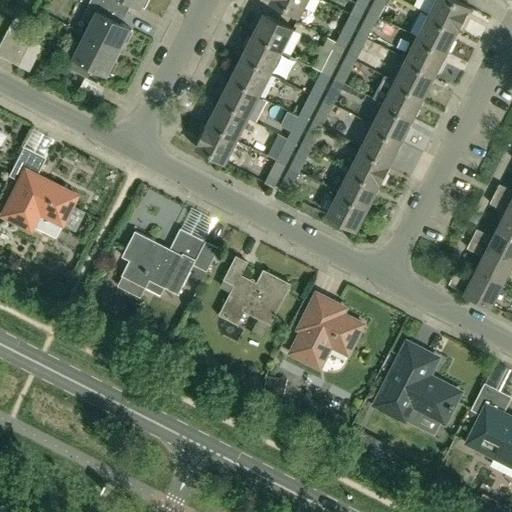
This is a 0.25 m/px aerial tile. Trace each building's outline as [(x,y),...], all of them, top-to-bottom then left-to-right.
[(112,20),(118,9),(100,0),(91,0),(86,10),(82,18),(91,23),(85,35),(118,52),(130,29),(112,20)] [(128,0),(141,6),(143,0),(100,0),(118,9),(122,0),(128,0)] [(307,0),(270,0),(270,1),(299,16),(307,0)] [(357,0),(351,14),(360,19),(369,0),(357,0)] [(375,0),(369,12),(378,16),(386,0),(375,0)] [(458,29),(470,6),(456,0),(436,0),(429,14),(458,29)] [(369,12),(358,34),(367,39),(373,42),(380,45),(390,23),(378,17),(378,16),(369,12)] [(281,51),(292,29),(263,14),(252,37),(281,51)] [(348,41),(360,19),(351,14),(339,37),(348,41)] [(447,51),(458,29),(429,14),(418,36),(447,51)] [(0,55),(17,64),(18,65),(31,40),(9,29),(0,46),(0,55)] [(358,34),(347,56),(356,61),(363,46),(367,39),(358,34)] [(106,75),(118,52),(85,35),(69,67),(88,77),(93,68),(106,75)] [(436,73),(447,51),(418,36),(406,58),(436,73)] [(270,73),(281,51),(252,37),(241,59),(270,73)] [(319,54),(315,61),(333,70),(342,53),(333,49),(336,42),(327,37),(323,47),(320,45),(316,52),(319,54)] [(31,40),(18,65),(29,71),(42,46),(31,40)] [(347,56),(336,79),(353,87),(354,84),(352,83),(355,78),(349,75),(352,69),(358,72),(362,64),(355,61),(356,61),(347,56)] [(424,96),(436,73),(406,58),(395,81),(424,96)] [(259,95),(270,73),(241,59),(230,81),(259,95)] [(333,70),(315,61),(313,66),(314,68),(322,71),(312,89),(321,94),(333,70)] [(336,79),(324,101),(333,105),(344,84),(352,88),(353,87),(336,79)] [(247,117),(259,95),(230,81),(218,103),(247,117)] [(424,96),(395,81),(384,103),(413,118),(424,96)] [(301,112),(309,117),(321,94),(312,89),(301,112)] [(324,101),(313,123),(322,127),(333,105),(324,101)] [(236,140),(247,117),(218,103),(207,125),(236,140)] [(402,140),(413,118),(384,103),(373,125),(402,140)] [(289,136),(298,140),(309,117),(301,112),(289,136)] [(313,123),(302,145),(311,150),(310,150),(321,155),(326,144),(316,139),(322,127),(313,123)] [(225,162),(236,140),(207,125),(196,147),(225,162)] [(391,162),(402,140),(373,125),(361,147),(391,162)] [(277,159),(286,164),(298,140),(289,136),(277,159)] [(18,180),(0,214),(29,230),(32,225),(55,237),(76,195),(36,175),(45,157),(33,151),(22,145),(12,165),(13,165),(8,175),(18,180)] [(302,145),(290,167),(299,172),(310,150),(311,150),(302,145)] [(391,162),(361,147),(350,170),(379,184),(391,162)] [(286,164),(277,159),(265,183),(273,187),(286,164)] [(288,195),(299,172),(290,167),(279,190),(288,195)] [(379,184),(350,170),(339,192),(368,207),(379,184)] [(511,202),(511,190),(500,184),(495,193),(511,202)] [(357,229),(368,207),(339,192),(327,214),(357,229)] [(511,230),(511,202),(495,193),(490,203),(506,211),(499,224),(511,230)] [(511,258),(511,230),(499,224),(493,237),(477,229),(472,239),(511,258)] [(129,260),(121,276),(145,288),(150,280),(178,295),(194,264),(207,270),(218,248),(180,228),(170,248),(148,237),(135,230),(122,256),(129,260)] [(504,283),(511,267),(511,258),(472,239),(467,248),(483,256),(477,269),(504,283)] [(290,284),(271,274),(263,270),(257,283),(240,275),(247,262),(236,257),(224,279),(235,284),(220,314),(237,323),(244,310),(269,323),(290,284)] [(492,306),(504,283),(477,269),(470,282),(454,274),(449,284),(490,305),(492,306)] [(348,354),(363,323),(329,306),(332,300),(316,292),(301,322),(304,324),(290,352),(320,367),(331,345),(348,354)] [(460,392),(438,381),(437,383),(427,377),(437,358),(408,343),(376,404),(405,419),(406,418),(417,424),(424,411),(445,422),(451,409),(452,409),(454,405),(453,405),(460,392)] [(280,399),(283,383),(266,380),(263,396),(280,399)] [(511,422),(502,418),(511,398),(511,397),(485,383),(471,410),(480,415),(466,444),(495,458),(492,463),(511,472),(511,422)] [(482,498),(459,486),(455,494),(490,511),(509,511),(497,505),(499,502),(484,494),(482,498)]
